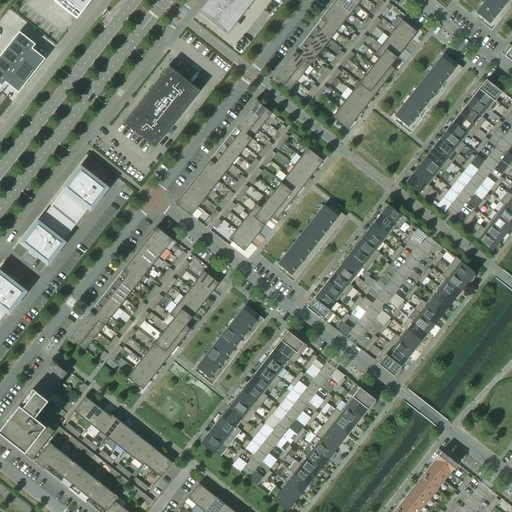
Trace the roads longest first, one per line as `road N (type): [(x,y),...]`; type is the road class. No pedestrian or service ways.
road 1 (residential): [(407,395),(153,200)]
road 2 (unclassified): [(0,246),(194,0)]
road 3 (secondary): [(0,210),(164,0)]
road 4 (residential): [(153,200),(310,0)]
road 5 (residential): [(0,392),(153,200)]
road 6 (secondary): [(134,0),(0,172)]
road 7 (unclassified): [(107,0),(0,134)]
road 8 (residential): [(416,0),(511,73)]
